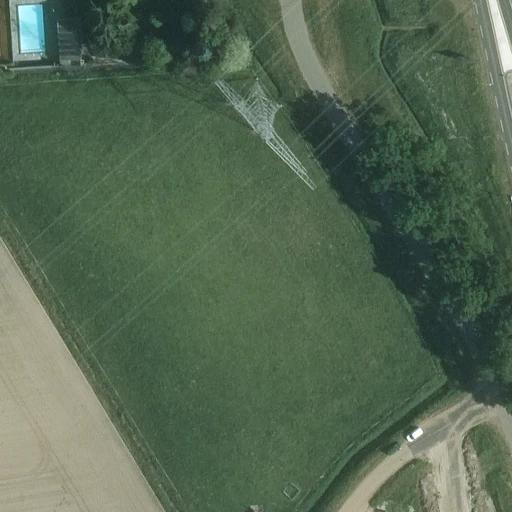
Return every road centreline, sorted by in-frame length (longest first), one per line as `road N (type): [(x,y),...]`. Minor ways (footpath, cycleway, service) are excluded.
road 1 (unclassified): [(494,386),(307,57),(293,0)]
road 2 (primary): [(481,0),(511,153)]
